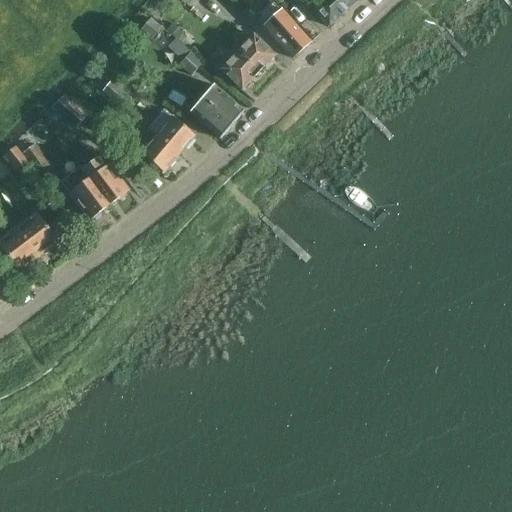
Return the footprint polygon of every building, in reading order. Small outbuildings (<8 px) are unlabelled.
[(348,10),(338,0),(320,0),(312,8),(329,27),(343,14),(348,10)] [(338,0),(348,10),(358,0),(338,0)] [(311,44),(275,4),(257,20),(293,60),(308,46),(311,44)] [(154,43),(164,31),(152,19),(135,38),(144,45),(149,40),(154,43)] [(275,57),(254,36),(237,54),(259,74),(273,59),(275,57)] [(203,65),(191,53),(178,40),(171,47),(184,61),(180,66),(192,77),(203,65)] [(259,74),(237,54),(220,71),(242,92),(244,90),(259,74)] [(129,99),(111,83),(104,92),(122,107),(129,99)] [(245,113),(215,86),(203,100),(233,126),(234,125),(243,115),(245,113)] [(233,126),(203,100),(194,109),(187,102),(189,100),(173,90),(167,99),(183,109),(184,107),(191,113),(221,140),(231,129),(233,126)] [(88,116),(66,97),(54,110),(77,130),(87,117),(88,116)] [(195,137),(173,119),(163,112),(148,130),(157,138),(158,137),(180,156),(185,150),(195,137)] [(124,132),(108,119),(101,126),(117,140),(124,132)] [(180,156),(158,137),(157,138),(142,155),(164,174),(177,159),(180,156)] [(28,163),(14,145),(3,154),(17,172),(28,163)] [(57,175),(36,145),(24,154),(45,184),(51,179),(57,175)] [(129,193),(109,166),(106,169),(91,149),(75,161),(78,165),(110,207),(114,204),(118,201),(121,201),(126,198),(126,195),(129,193)] [(105,210),(110,207),(78,165),(62,177),(71,190),(68,192),(90,222),(93,220),(96,220),(101,216),(101,213),(105,210)] [(40,211),(44,216),(56,207),(52,202),(45,207),(43,204),(38,208),(40,211)] [(8,217),(17,229),(32,218),(23,205),(8,217)] [(57,243),(36,215),(32,218),(17,229),(38,257),(42,255),(57,243)] [(38,257),(17,229),(0,242),(0,246),(19,272),(34,260),(38,257)]
